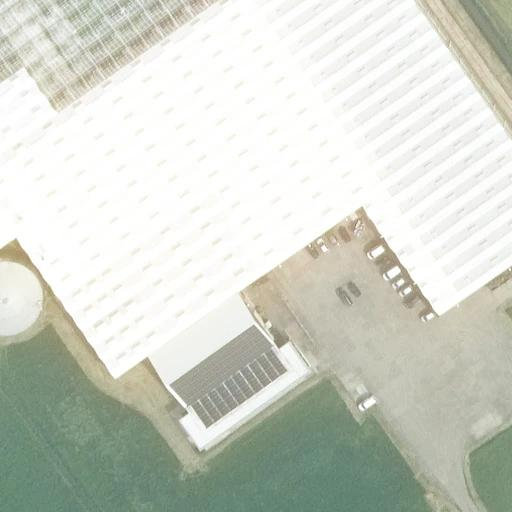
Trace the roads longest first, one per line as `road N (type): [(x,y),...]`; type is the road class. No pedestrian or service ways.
road 1 (unknown): [(395,393),(511,297)]
road 2 (unknown): [(511,102),(438,0)]
